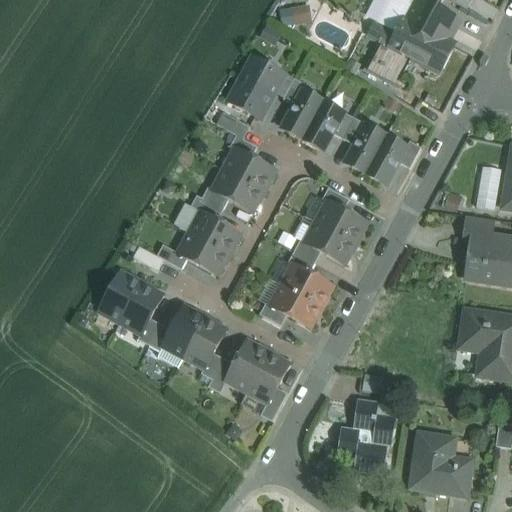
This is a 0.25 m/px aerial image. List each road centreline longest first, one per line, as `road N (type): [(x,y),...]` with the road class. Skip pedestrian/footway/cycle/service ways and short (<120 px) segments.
road 1 (residential): [(414,216),(331,373)]
road 2 (residential): [(220,313),(302,157)]
road 3 (residential): [(486,85),(414,216)]
road 4 (residential): [(414,216),(302,157)]
road 5 (residential): [(331,373),(220,313)]
